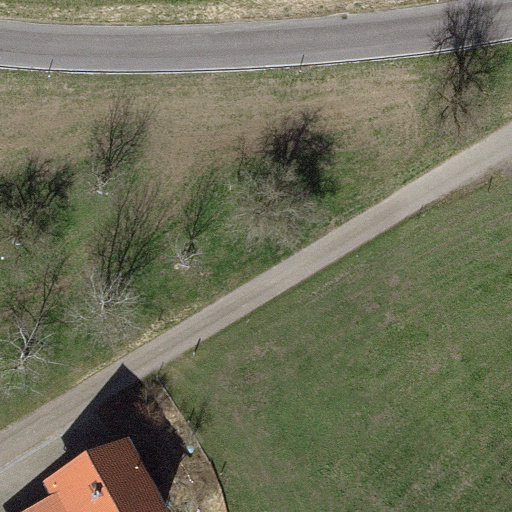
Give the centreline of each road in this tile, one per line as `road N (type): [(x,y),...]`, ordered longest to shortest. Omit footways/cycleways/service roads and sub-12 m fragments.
road 1 (track): [(0,447),(511,137)]
road 2 (tertiary): [(511,14),(330,37),(96,46),(0,37)]
